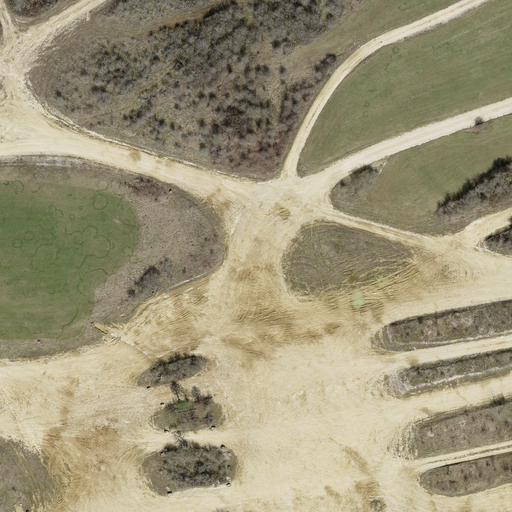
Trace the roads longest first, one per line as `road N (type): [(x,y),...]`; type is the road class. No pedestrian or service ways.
road 1 (track): [(511,337),(176,391),(97,419),(121,364),(251,262),(238,199),(315,188),(359,159),(511,106)]
road 2 (track): [(511,380),(404,410),(103,455)]
road 3 (track): [(511,290),(141,349)]
road 4 (track): [(164,511),(511,443)]
road 5 (track): [(475,0),(368,49),(342,70),(295,149),(280,195)]
road 6 (track): [(238,199),(79,145),(0,151)]
road 7 (track): [(511,270),(280,195)]
road 8 (track): [(0,429),(97,419),(111,511)]
road 9 (track): [(511,215),(447,244),(358,311)]
road 10 (track): [(121,364),(0,371)]
road 11 (track): [(0,16),(17,53),(32,131)]
